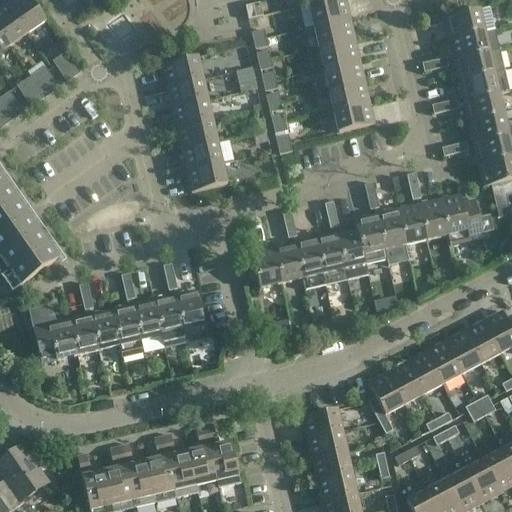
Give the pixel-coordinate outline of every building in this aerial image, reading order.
[(29,0),(10,0),(5,4),(26,34),(44,21),(29,0)] [(313,28),(349,19),(344,0),(332,0),(308,6),(313,28)] [(0,7),(0,34),(8,46),(26,34),(5,4),(0,7)] [(260,5),(246,8),(248,21),(264,18),(260,5)] [(444,19),(443,15),(425,20),(427,29),(443,25),(447,40),(491,30),(486,9),(444,19)] [(317,49),(353,40),(349,19),(313,28),(317,49)] [(496,51),(491,30),(447,40),(452,61),(496,51)] [(253,43),(266,40),(264,31),(251,34),(253,43)] [(0,52),(8,46),(0,34),(0,52)] [(268,49),(266,40),(253,43),(255,52),(268,49)] [(353,40),(317,49),(322,70),(358,61),(353,40)] [(501,72),(496,51),(452,61),(457,83),(501,72)] [(51,62),(66,83),(80,73),(65,52),(51,62)] [(258,64),(271,61),(269,53),(256,55),(258,64)] [(166,88),(201,80),(196,58),(161,66),(166,88)] [(434,62),(437,71),(449,68),(447,60),(434,62)] [(273,70),(271,61),(258,64),(260,73),(273,70)] [(327,91),(363,83),(358,61),(322,70),(327,91)] [(424,74),(437,71),(434,62),(422,65),(424,74)] [(16,87),(31,107),(59,88),(44,67),(16,87)] [(250,67),(238,72),(243,86),(256,81),(250,67)] [(505,94),(501,72),(457,83),(462,104),(498,95),(505,94)] [(263,85),(276,82),(274,73),(261,76),(263,85)] [(201,80),(166,88),(171,109),(206,101),(201,80)] [(278,91),(276,82),(263,85),(265,94),(278,91)] [(363,83),(327,91),(332,112),(368,104),(363,83)] [(8,92),(0,98),(0,129),(23,113),(8,92)] [(268,106),(281,103),(279,94),(266,97),(268,106)] [(467,125),(503,116),(498,95),(462,104),(467,125)] [(206,101),(171,109),(176,130),(211,122),(206,101)] [(444,104),(446,113),(459,110),(457,101),(444,104)] [(283,112),(281,103),(268,106),(270,115),(283,112)] [(373,126),(368,104),(332,112),(337,134),(373,126)] [(434,116),(446,113),(444,104),(432,107),(434,116)] [(273,127),(286,124),(284,115),(271,118),(273,127)] [(508,137),(503,116),(467,125),(471,146),(508,137)] [(262,120),(254,122),(258,135),(265,134),(262,120)] [(211,122),(176,130),(180,151),(216,143),(211,122)] [(288,133),(286,124),(273,127),(275,136),(288,133)] [(278,148),(290,145),(288,137),(276,140),(278,148)] [(476,167),(511,158),(511,156),(508,137),(471,146),(476,167)] [(216,143),(180,151),(185,172),(221,164),(216,143)] [(454,147),(456,156),(469,153),(467,144),(454,147)] [(292,154),(290,145),(278,148),(280,157),(292,154)] [(444,159),(456,156),(454,147),(442,150),(444,159)] [(511,158),(476,167),(481,189),(490,187),(497,219),(510,216),(505,197),(511,195),(511,158)] [(226,186),(221,164),(185,172),(190,194),(226,186)] [(409,190),(418,188),(415,175),(406,177),(409,190)] [(0,275),(12,293),(45,269),(48,267),(52,272),(62,264),(0,176),(0,275)] [(367,199),(376,197),(373,185),(364,187),(367,199)] [(421,200),(418,188),(409,190),(412,202),(421,200)] [(437,201),(446,238),(448,249),(469,244),(468,238),(493,232),(489,217),(477,220),(474,204),(463,207),(460,196),(437,201)] [(379,210),(376,197),(367,199),(370,212),(379,210)] [(417,206),(425,243),(446,238),(437,201),(417,206)] [(327,219),(336,217),(333,204),(324,206),(327,219)] [(404,248),(425,243),(417,206),(396,211),(404,248)] [(396,211),(375,216),(383,252),(404,248),(396,211)] [(285,228),(294,226),(291,214),(282,216),(285,228)] [(364,266),(365,266),(385,261),(383,252),(375,216),(354,221),(364,266)] [(339,229),(336,217),(327,219),(330,231),(339,229)] [(368,279),(365,266),(364,266),(354,221),(353,221),(355,230),(335,235),(346,284),(368,279)] [(297,239),(294,226),(285,228),(288,241),(297,239)] [(252,235),(243,238),(246,250),(255,248),(252,235)] [(325,289),(346,284),(335,235),(314,240),(324,285),(325,289)] [(301,281),(303,290),(324,285),(314,240),(293,244),(301,281)] [(280,285),(301,281),(293,244),(272,249),(280,285)] [(258,290),(280,285),(272,249),(250,254),(258,290)] [(166,280),(175,278),(172,266),(163,268),(166,280)] [(124,290),(133,288),(130,275),(121,277),(124,290)] [(178,291),(175,278),(166,280),(169,293),(178,291)] [(82,300),(91,298),(88,285),(79,287),(82,300)] [(136,301),(133,288),(124,290),(127,303),(136,301)] [(182,332),(181,332),(184,343),(206,338),(195,291),(173,296),(182,332)] [(161,337),(181,332),(182,332),(173,296),(152,301),(161,337)] [(94,310),(91,298),(82,300),(85,312),(88,312),(94,310)] [(161,337),(152,301),(131,306),(140,342),(161,337)] [(142,353),(140,342),(131,306),(110,311),(118,347),(121,358),(142,353)] [(97,352),(118,347),(110,311),(95,315),(94,310),(88,312),(97,352)] [(86,316),(68,321),(76,357),(97,352),(88,312),(85,312),(86,316)] [(511,331),(503,314),(483,324),(500,357),(511,350),(511,331)] [(365,316),(356,318),(359,330),(368,328),(365,316)] [(288,320),(273,323),(276,337),(291,334),(288,320)] [(68,321),(54,324),(30,330),(39,366),(76,357),(68,321)] [(481,367),(500,357),(483,324),(464,334),(481,367)] [(464,334),(444,345),(462,377),(481,367),(464,334)] [(462,377),(444,345),(425,355),(443,388),(462,377)] [(425,355),(406,365),(424,398),(443,388),(425,355)] [(424,398),(406,365),(387,375),(404,408),(424,398)] [(404,408),(387,375),(368,385),(376,400),(368,404),(386,438),(394,433),(385,418),(404,408)] [(506,394),(511,390),(511,380),(502,386),(506,394)] [(480,411),(491,405),(487,398),(476,404),(480,411)] [(480,411),(476,404),(465,409),(469,417),(480,411)] [(495,413),(491,405),(480,411),(484,418),(495,413)] [(480,411),(469,417),(473,424),(484,418),(480,411)] [(307,442),(343,434),(338,412),(302,420),(307,442)] [(437,421),(441,428),(452,423),(448,415),(437,421)] [(430,434),(441,428),(437,421),(426,427),(430,434)] [(215,427),(205,429),(218,484),(217,484),(218,491),(241,486),(232,445),(219,448),(215,427)] [(443,434),(448,441),(459,435),(455,428),(443,434)] [(218,484),(205,429),(196,431),(201,452),(189,454),(197,488),(217,484),(218,484)] [(311,463),(348,455),(343,434),(307,442),(311,463)] [(436,447),(448,441),(443,434),(432,439),(436,447)] [(171,437),(162,439),(167,459),(168,459),(176,493),(177,501),(198,496),(197,488),(189,454),(176,457),(171,437)] [(154,498),(176,493),(168,459),(167,459),(162,439),(153,441),(158,462),(147,464),(154,498)] [(0,484),(0,498),(9,511),(12,511),(17,509),(24,504),(23,502),(48,484),(22,447),(0,462),(0,471),(6,480),(0,484)] [(120,449),(125,469),(135,511),(156,506),(154,498),(147,464),(134,467),(129,447),(120,449)] [(511,447),(502,453),(511,471),(511,447)] [(416,448),(405,454),(409,461),(420,456),(416,448)] [(112,511),(129,511),(135,511),(125,469),(120,449),(112,450),(117,471),(104,474),(112,511)] [(501,496),(511,490),(511,471),(502,453),(483,463),(501,496)] [(409,461),(405,454),(394,460),(398,467),(409,461)] [(316,484),(353,476),(348,455),(311,463),(316,484)] [(378,469),(387,467),(384,455),(375,457),(378,469)] [(112,511),(104,474),(92,477),(87,456),(78,459),(89,511),(112,511)] [(501,496),(483,463),(464,473),(482,506),(501,496)] [(390,479),(387,467),(378,469),(381,481),(390,479)] [(470,511),(482,506),(464,473),(445,483),(460,511),(470,511)] [(358,497),(353,476),(316,484),(321,506),(358,497)] [(460,511),(445,483),(426,494),(436,511),(460,511)] [(410,511),(436,511),(426,494),(407,504),(410,511)] [(360,511),(358,497),(321,506),(322,511),(360,511)] [(388,511),(396,509),(393,497),(385,499),(388,511)] [(0,511),(9,511),(0,498),(0,511)]
